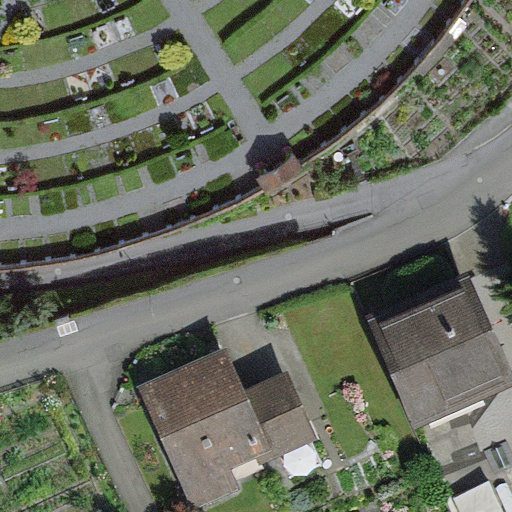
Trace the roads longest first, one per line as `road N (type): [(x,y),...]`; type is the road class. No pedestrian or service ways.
road 1 (residential): [(511,151),(393,233),(72,340)]
road 2 (residential): [(72,340),(146,511)]
